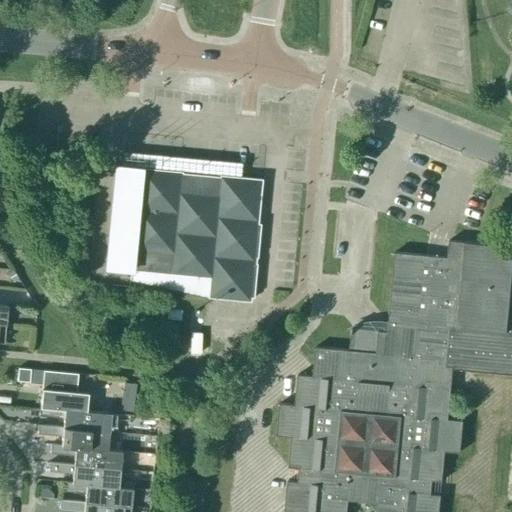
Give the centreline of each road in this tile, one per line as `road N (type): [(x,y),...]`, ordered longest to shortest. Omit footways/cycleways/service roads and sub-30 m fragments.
road 1 (tertiary): [(511,158),(339,89),(253,69)]
road 2 (tertiary): [(0,42),(159,56)]
